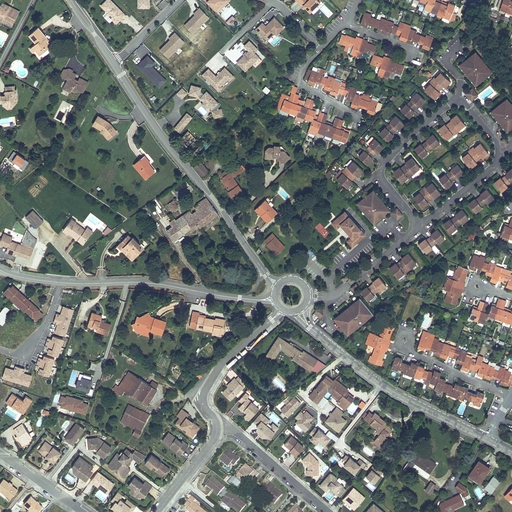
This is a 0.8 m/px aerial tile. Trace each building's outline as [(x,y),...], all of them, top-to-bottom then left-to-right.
[(122,18),(123,19),(127,16),(111,0),(106,0),(101,5),(108,12),(107,13),(113,19),(116,17),(118,19),(120,17),(122,18)] [(205,0),(217,12),(220,16),(222,14),(221,13),(229,5),(228,3),(230,1),(229,0),(205,0)] [(308,0),(303,5),(310,12),(320,2),(318,0),(308,0)] [(430,12),(435,1),(435,0),(427,0),(426,3),(424,9),(430,12)] [(502,0),(500,9),(500,12),(504,13),(505,11),(506,11),(510,0),(502,0)] [(430,12),(437,14),(441,3),(435,1),(430,12)] [(0,6),(0,19),(1,20),(2,17),(13,23),(17,14),(7,8),(9,6),(2,3),(0,6)] [(437,14),(443,17),(447,5),(441,3),(437,14)] [(443,17),(449,19),(452,12),(455,5),(451,4),(449,3),(448,3),(448,4),(447,5),(443,17)] [(231,6),(229,5),(221,13),(222,14),(231,6)] [(19,11),(9,6),(7,8),(17,14),(19,11)] [(209,17),(200,8),(194,13),(195,15),(185,25),(193,33),(209,17)] [(368,24),(373,26),(375,18),(371,17),(372,14),(365,12),(360,24),(367,26),(368,24)] [(13,23),(2,17),(1,20),(11,26),(13,23)] [(262,23),(256,29),(267,40),(274,33),(276,35),(283,27),(274,18),(268,24),(268,25),(266,27),(265,26),(262,23)] [(373,26),(377,27),(377,30),(383,32),(388,20),(381,18),(380,20),(375,18),(373,26)] [(383,32),(390,35),(391,32),(396,34),(398,27),(393,25),(394,23),(388,20),(383,32)] [(396,34),(400,35),(399,38),(406,41),(410,29),(404,26),(403,28),(398,27),(396,34)] [(29,35),(36,43),(30,49),(33,52),(35,50),(39,55),(51,45),(45,39),(47,38),(38,27),(29,35)] [(413,41),(418,42),(421,35),(416,33),(417,31),(410,29),(406,41),(412,43),(413,41)] [(184,42),(175,32),(169,38),(170,39),(160,50),(168,58),(184,42)] [(422,47),(429,49),(433,37),(426,34),(425,37),(421,35),(418,42),(423,44),(422,47)] [(350,54),(356,56),(362,39),(358,37),(356,37),(355,38),(346,35),(346,36),(342,35),(339,43),(346,45),(344,50),(351,52),(350,54)] [(374,55),(374,54),(377,46),(367,43),(366,42),(366,44),(364,44),(366,40),(362,39),(356,56),(361,58),(363,52),(373,55),(374,55)] [(257,49),(249,40),(244,46),(249,50),(247,52),(244,55),(237,62),(245,71),(259,57),(254,52),(257,49)] [(473,54),(461,65),(464,69),(463,69),(473,81),(473,80),(477,85),(489,74),(487,72),(490,70),(485,64),(484,66),(480,61),(482,60),(478,55),(475,57),(473,54)] [(383,78),(383,76),(384,75),(389,58),(386,57),(384,56),(383,58),(374,55),(373,55),(370,64),(380,67),(378,73),(378,74),(378,76),(383,78)] [(154,63),(148,57),(143,62),(142,61),(138,65),(143,70),(142,71),(148,77),(149,76),(153,80),(152,81),(156,85),(163,78),(156,71),(156,72),(153,69),(154,68),(151,66),(154,63)] [(258,58),(252,64),(255,67),(261,61),(258,58)] [(398,74),(401,75),(404,66),(394,62),(394,63),(392,63),(393,59),(389,58),(384,75),(389,77),(391,71),(398,74)] [(208,69),(202,75),(219,91),(222,87),(221,86),(228,79),(230,80),(234,76),(225,67),(216,76),(208,69)] [(60,77),(63,78),(65,78),(68,79),(63,88),(70,92),(71,90),(74,92),(78,90),(82,93),(84,89),(83,88),(85,86),(86,86),(88,82),(79,78),(78,80),(74,78),(77,74),(72,72),(73,70),(69,68),(64,69),(60,77)] [(323,76),(325,71),(325,70),(318,68),(317,72),(312,70),(308,80),(308,82),(315,84),(316,82),(317,82),(320,84),(323,76)] [(396,80),(398,74),(391,71),(389,77),(396,80)] [(451,81),(441,72),(435,79),(434,78),(432,80),(441,89),(444,86),(446,83),(447,84),(451,81)] [(331,88),(332,88),(335,78),(329,76),(328,78),(323,76),(320,84),(324,85),(325,85),(324,88),(330,90),(331,88)] [(166,80),(163,78),(156,85),(159,87),(166,80)] [(338,92),(342,94),(345,87),(340,85),(341,83),(342,80),(335,78),(332,88),(331,88),(330,90),(330,92),(337,95),(338,92)] [(431,84),(425,90),(435,99),(438,95),(436,94),(439,91),(441,89),(432,80),(430,83),(431,84)] [(201,87),(192,85),(189,93),(198,96),(199,95),(201,97),(200,98),(204,102),(208,105),(212,110),(214,117),(222,115),(221,109),(219,109),(218,107),(220,105),(207,92),(204,94),(200,90),(201,87)] [(267,94),(270,89),(264,86),(262,92),(267,94)] [(353,100),(355,93),(357,89),(357,88),(350,86),(349,88),(345,87),(342,94),(347,95),(346,98),(352,101),(353,100)] [(15,87),(6,88),(6,96),(0,96),(0,104),(2,104),(7,104),(10,106),(12,103),(15,103),(15,101),(17,99),(17,91),(16,91),(15,87)] [(182,87),(177,93),(181,97),(187,92),(182,87)] [(472,89),(467,94),(472,100),(478,96),(472,89)] [(288,116),(289,112),(295,94),(292,93),(290,98),(286,96),(285,99),(282,98),(278,109),(279,113),(288,116)] [(359,106),(363,107),(366,100),(361,98),(362,96),(355,93),(353,100),(352,101),(351,105),(357,108),(358,105),(359,106)] [(425,100),(417,93),(411,99),(412,100),(410,102),(416,108),(418,105),(421,102),(422,104),(425,100)] [(296,115),(300,105),(302,101),(298,99),(299,95),(295,94),(289,112),(296,115)] [(367,111),(374,114),(374,112),(377,104),(378,102),(379,98),(372,96),(371,99),(370,102),(366,100),(363,107),(368,109),(367,111)] [(304,118),(308,107),(311,99),(307,98),(306,102),(304,106),(300,105),(296,115),(297,115),(304,118)] [(313,119),(313,117),(316,111),(312,109),(312,108),(315,101),(311,99),(308,107),(304,118),(312,121),(313,119)] [(505,101),(492,111),(495,115),(495,116),(504,128),(505,127),(508,131),(511,127),(511,108),(511,107),(511,105),(509,102),(507,104),(505,101)] [(416,108),(410,102),(408,105),(407,104),(401,110),(409,118),(412,114),(411,113),(414,110),(416,108)] [(317,132),(321,121),(324,114),(320,112),(318,119),(317,120),(313,119),(312,121),(309,129),(308,132),(316,135),(317,132)] [(400,120),(392,113),(387,119),(387,120),(385,122),(391,128),(393,125),(396,122),(397,123),(400,120)] [(187,114),(175,128),(180,132),(192,118),(187,114)] [(329,123),(325,122),(328,115),(327,115),(324,114),(321,121),(317,132),(316,135),(323,138),(325,134),(329,124),(329,123)] [(452,121),(449,123),(457,133),(460,131),(459,130),(465,124),(457,114),(454,117),(455,119),(452,121)] [(93,124),(102,130),(100,132),(104,134),(108,139),(116,132),(111,125),(110,125),(106,123),(107,121),(98,116),(93,124)] [(325,134),(333,137),(339,119),(335,118),(333,124),(332,126),(329,124),(325,134)] [(350,131),(345,129),(345,128),(341,127),(343,120),(339,119),(333,137),(346,142),(350,131)] [(391,128),(385,122),(383,124),(382,124),(376,130),(384,137),(388,134),(386,133),(389,130),(391,128)] [(442,127),(439,130),(447,139),(454,134),(454,135),(457,133),(449,123),(447,125),(444,128),(442,127)] [(239,128),(234,133),(243,143),(248,138),(239,128)] [(180,139),(192,151),(201,142),(197,138),(196,138),(188,131),(180,139)] [(428,141),(425,143),(430,149),(433,147),(433,148),(440,143),(433,134),(430,137),(431,139),(428,141)] [(205,137),(201,142),(192,151),(198,157),(201,154),(204,151),(208,154),(215,147),(205,137)] [(383,146),(375,139),(369,145),(370,146),(368,148),(374,154),(376,151),(379,149),(380,150),(383,146)] [(418,146),(415,149),(422,158),(428,152),(428,151),(430,149),(425,143),(423,145),(419,148),(418,146)] [(473,148),(471,150),(479,159),(481,157),(484,155),(485,156),(489,153),(481,143),(474,149),(473,148)] [(285,162),(290,157),(284,151),(280,150),(280,146),(274,146),(274,148),(269,147),(265,150),(265,156),(277,156),(277,157),(281,162),(285,162)] [(374,154),(368,148),(366,151),(365,150),(359,157),(367,164),(370,160),(369,159),(372,156),(374,154)] [(469,153),(462,158),(470,168),(474,165),(473,164),(476,162),(479,159),(471,150),(468,152),(469,153)] [(134,165),(145,178),(154,171),(148,164),(147,162),(148,160),(144,156),(140,160),(134,165)] [(406,164),(404,166),(412,176),(414,174),(413,173),(420,167),(412,158),(408,160),(409,162),(406,164)] [(202,177),(208,172),(200,162),(194,167),(202,177)] [(347,167),(345,170),(354,178),(356,175),(359,172),(360,174),(363,170),(354,162),(348,168),(347,167)] [(243,170),(245,169),(242,165),(230,173),(229,173),(221,178),(230,191),(228,192),(232,196),(241,190),(233,177),(243,170)] [(452,171),(449,173),(454,179),(457,177),(460,175),(461,176),(465,173),(458,165),(451,170),(452,171)] [(397,170),(393,173),(402,182),(408,177),(409,178),(412,176),(404,166),(401,168),(398,171),(397,170)] [(219,175),(221,178),(229,173),(227,170),(219,175)] [(354,178),(345,170),(342,172),(343,173),(338,179),(347,188),(350,184),(349,183),(352,180),(354,178)] [(446,174),(439,179),(446,188),(450,185),(449,184),(452,181),(454,179),(449,173),(447,175),(446,174)] [(498,180),(495,183),(501,191),(508,186),(507,185),(510,183),(505,177),(502,179),(499,181),(498,180)] [(425,187),(422,189),(430,199),(433,197),(436,194),(437,196),(441,193),(432,183),(426,188),(425,187)] [(178,193),(185,189),(182,184),(175,188),(178,193)] [(421,192),(414,198),(422,208),(426,205),(425,203),(428,201),(430,199),(422,189),(420,191),(421,192)] [(482,196),(479,198),(484,204),(487,202),(487,203),(494,197),(487,189),(484,192),(485,193),(482,196)] [(372,192),(360,202),(362,205),(359,207),(364,212),(365,210),(369,215),(367,216),(371,221),(374,219),(376,222),(388,212),(385,208),(386,207),(376,195),(376,196),(372,192)] [(183,215),(191,227),(193,230),(199,226),(200,227),(218,214),(206,198),(198,203),(199,205),(201,208),(196,211),(192,214),(190,210),(183,215)] [(472,201),(469,204),(476,213),(482,207),(482,206),(484,204),(479,198),(476,200),(473,202),(472,201)] [(168,204),(173,211),(178,207),(173,200),(168,204)] [(265,200),(256,208),(262,215),(261,216),(268,222),(278,213),(265,200)] [(397,220),(403,215),(396,208),(391,213),(397,220)] [(457,216),(454,218),(459,225),(462,222),(462,223),(469,218),(462,209),(459,212),(460,214),(457,216)] [(33,210),(25,217),(36,228),(43,221),(33,210)] [(345,212),(332,223),(336,228),(341,224),(352,237),(348,240),(352,245),(365,234),(345,212)] [(175,219),(170,222),(173,226),(172,226),(179,236),(191,227),(183,215),(176,220),(175,219)] [(447,222),(444,224),(451,233),(457,228),(457,227),(459,225),(454,218),(451,220),(448,223),(447,222)] [(501,235),(509,238),(511,228),(511,218),(509,225),(508,226),(504,225),(501,235)] [(83,244),(90,234),(85,230),(76,223),(76,222),(72,219),(63,230),(67,234),(68,233),(83,244)] [(325,238),(330,234),(320,223),(315,227),(325,238)] [(109,226),(103,232),(106,235),(112,229),(109,226)] [(167,231),(174,240),(179,236),(172,226),(167,231)] [(432,236),(430,238),(435,245),(437,242),(438,243),(445,238),(438,229),(434,232),(435,234),(432,236)] [(36,240),(26,230),(20,245),(17,253),(17,255),(28,259),(35,243),(36,240)] [(477,233),(475,231),(468,237),(470,240),(477,233)] [(272,233),(264,240),(267,244),(277,255),(285,247),(272,233)] [(17,253),(20,245),(11,241),(13,237),(3,234),(1,239),(0,238),(0,246),(4,246),(8,248),(6,253),(16,257),(17,255),(17,253)] [(123,247),(133,257),(141,248),(139,245),(140,244),(133,237),(131,238),(128,235),(117,245),(121,249),(123,247)] [(423,242),(419,244),(426,253),(433,248),(432,247),(435,245),(430,238),(427,240),(424,243),(423,242)] [(144,248),(140,244),(139,245),(141,248),(133,257),(123,247),(121,249),(132,260),(144,248)] [(403,260),(400,262),(408,272),(411,270),(410,269),(417,263),(408,253),(405,256),(406,258),(403,260)] [(477,267),(481,268),(484,262),(486,258),(480,256),(480,257),(474,255),(469,267),(476,270),(477,267)] [(484,262),(481,268),(486,270),(485,273),(491,275),(492,275),(495,268),(496,264),(489,261),(489,263),(484,262)] [(394,265),(390,268),(398,278),(405,273),(406,274),(408,272),(400,262),(398,264),(395,267),(394,265)] [(468,269),(459,265),(453,279),(448,277),(446,283),(463,289),(464,285),(460,284),(461,283),(463,283),(468,270),(468,269)] [(495,268),(492,275),(491,275),(490,280),(497,283),(498,280),(502,282),(505,274),(500,273),(501,271),(495,268)] [(502,282),(507,283),(506,286),(511,288),(511,274),(510,274),(511,271),(506,270),(505,274),(502,282)] [(374,284),(371,286),(376,292),(379,290),(380,291),(386,286),(379,277),(376,280),(377,281),(374,284)] [(458,291),(461,293),(463,289),(446,283),(443,288),(450,291),(446,301),(455,304),(459,294),(457,293),(458,291)] [(3,292),(11,299),(12,298),(18,291),(12,285),(10,288),(9,286),(3,292)] [(365,289),(361,292),(368,301),(375,295),(374,294),(376,292),(371,286),(369,288),(366,290),(365,289)] [(12,298),(15,301),(14,302),(20,308),(23,305),(28,299),(18,291),(12,298)] [(373,313),(361,298),(355,303),(356,304),(351,308),(350,307),(344,311),(345,313),(342,316),(340,314),(335,319),(346,332),(357,324),(358,326),(363,322),(361,320),(366,316),(367,318),(373,313)] [(496,305),(496,307),(491,305),(489,312),(488,313),(489,314),(488,315),(496,318),(502,300),(499,298),(496,305)] [(23,305),(25,307),(22,310),(24,312),(25,310),(33,317),(39,311),(39,310),(28,299),(23,305)] [(502,300),(496,318),(504,321),(507,311),(503,309),(504,308),(506,301),(502,300)] [(478,308),(477,309),(473,308),(469,318),(476,320),(477,321),(484,302),(480,301),(478,308)] [(484,302),(477,321),(485,324),(488,315),(489,314),(488,313),(485,312),(485,310),(488,304),(484,302)] [(0,312),(0,323),(2,325),(9,317),(5,314),(9,309),(5,306),(2,311),(0,312)] [(65,335),(73,309),(63,306),(61,314),(57,313),(54,322),(58,323),(55,332),(65,335)] [(319,311),(317,310),(315,313),(321,318),(323,315),(323,310),(320,310),(319,311)] [(43,314),(39,311),(33,317),(36,321),(43,314)] [(92,312),(89,323),(98,326),(98,327),(96,331),(107,334),(111,324),(103,322),(100,321),(100,319),(102,316),(92,312)] [(150,316),(148,313),(140,317),(144,318),(144,319),(145,319),(145,320),(145,321),(148,322),(149,320),(150,316)] [(191,327),(196,328),(212,331),(219,333),(223,333),(225,327),(223,326),(224,322),(215,320),(205,318),(206,316),(199,315),(193,314),(191,327)] [(138,324),(136,330),(145,333),(147,327),(151,328),(150,331),(151,331),(162,334),(166,322),(160,320),(159,321),(154,319),(154,318),(150,316),(149,320),(148,322),(145,321),(145,320),(145,319),(144,319),(144,318),(140,317),(137,316),(135,322),(135,323),(138,324)] [(150,336),(150,334),(151,331),(150,331),(151,328),(147,327),(145,333),(136,330),(138,324),(135,323),(135,322),(132,324),(136,331),(150,336)] [(368,337),(368,338),(389,345),(390,342),(387,340),(387,339),(389,339),(393,329),(392,329),(393,325),(386,322),(384,326),(383,326),(380,336),(373,334),(370,332),(368,337)] [(358,326),(357,324),(346,332),(348,334),(358,326)] [(48,352),(58,355),(63,338),(53,335),(52,339),(48,338),(45,347),(49,348),(48,352)] [(428,337),(422,335),(417,347),(424,350),(425,347),(430,349),(434,337),(429,335),(428,337)] [(279,336),(265,357),(271,361),(281,346),(294,355),(292,358),(297,362),(298,360),(303,364),(308,356),(293,345),(294,344),(290,342),(289,343),(288,342),(287,344),(284,342),(285,340),(279,336)] [(439,339),(434,337),(430,349),(435,350),(434,353),(440,356),(444,343),(438,341),(439,339)] [(389,345),(368,338),(366,343),(376,347),(372,356),(370,356),(369,361),(382,365),(383,361),(381,360),(385,350),(383,349),(384,348),(387,349),(389,345)] [(444,343),(440,356),(447,358),(448,355),(452,357),(456,347),(444,343)] [(271,361),(272,362),(281,349),(293,356),(294,355),(281,346),(271,361)] [(456,347),(452,357),(457,358),(456,361),(463,363),(463,362),(463,363),(466,356),(467,351),(456,347)] [(39,371),(49,374),(54,358),(45,355),(43,359),(39,357),(36,366),(40,367),(39,371)] [(324,366),(308,356),(303,364),(311,369),(316,373),(324,366)] [(466,356),(463,363),(463,362),(463,363),(461,368),(468,370),(468,369),(469,368),(470,368),(473,369),(476,363),(475,362),(476,360),(466,356)] [(478,356),(477,360),(476,363),(473,369),(478,371),(477,374),(484,376),(488,364),(482,362),(483,357),(478,356)] [(395,357),(391,369),(397,371),(398,369),(403,371),(406,363),(403,362),(401,362),(402,359),(395,357)] [(403,371),(402,373),(414,377),(418,365),(412,363),(411,365),(406,363),(403,371)] [(488,364),(484,376),(490,379),(491,376),(496,378),(498,371),(494,369),(495,367),(488,364)] [(418,365),(414,377),(420,379),(421,377),(426,379),(428,372),(424,370),(425,367),(418,365)] [(29,385),(32,375),(23,373),(25,369),(16,366),(15,370),(6,367),(3,377),(29,385)] [(500,366),(498,371),(496,378),(501,379),(500,382),(510,386),(511,380),(511,378),(509,378),(511,374),(511,372),(505,370),(505,368),(500,366)] [(129,392),(147,404),(157,389),(129,371),(124,379),(129,382),(124,388),(120,385),(116,391),(121,394),(125,389),(129,392)] [(428,372),(426,379),(431,381),(430,383),(436,385),(438,379),(439,379),(439,378),(441,373),(434,371),(433,373),(428,372)] [(84,374),(82,380),(78,379),(76,387),(90,391),(93,376),(84,374)] [(315,389),(309,396),(317,402),(323,395),(321,393),(326,388),(327,390),(333,394),(339,399),(338,401),(337,402),(343,407),(349,400),(351,401),(353,397),(346,391),(347,389),(335,379),(333,381),(326,376),(315,390),(315,389)] [(230,400),(244,386),(235,378),(232,381),(233,382),(228,387),(223,392),(230,400)] [(439,378),(439,379),(438,379),(436,385),(434,390),(441,392),(442,390),(447,392),(449,385),(445,383),(445,380),(439,378)] [(129,382),(124,379),(120,385),(124,388),(129,382)] [(449,385),(447,392),(451,394),(451,396),(457,398),(461,386),(455,384),(454,386),(449,385)] [(461,386),(457,398),(464,400),(465,398),(469,400),(472,393),(467,391),(468,388),(461,386)] [(472,393),(469,400),(474,402),(473,404),(480,406),(484,394),(478,392),(477,395),(472,393)] [(7,402),(12,406),(13,405),(19,409),(18,410),(23,413),(32,400),(26,396),(23,400),(13,393),(7,402)] [(251,417),(259,408),(247,398),(249,396),(246,393),(239,400),(243,403),(239,408),(243,411),(244,410),(247,412),(246,413),(248,417),(251,417)] [(86,414),(89,403),(84,402),(84,400),(62,394),(59,407),(86,414)] [(295,396),(290,403),(297,408),(302,401),(295,396)] [(297,408),(290,403),(287,406),(294,411),(297,408)] [(347,421),(341,416),(343,412),(335,406),(324,422),(338,432),(347,421)] [(128,407),(122,420),(125,421),(124,423),(140,431),(142,426),(143,427),(147,417),(148,414),(142,411),(141,411),(132,407),(131,409),(128,407)] [(189,414),(182,408),(177,415),(180,417),(175,423),(183,429),(184,427),(188,430),(192,433),(195,433),(199,427),(192,421),(190,419),(191,418),(188,416),(189,414)] [(304,409),(295,418),(298,421),(294,425),(303,433),(312,424),(310,422),(314,418),(304,409)] [(364,418),(377,429),(376,431),(380,434),(374,440),(373,439),(370,441),(381,450),(383,448),(381,445),(388,437),(385,435),(388,432),(389,433),(392,430),(386,425),(385,426),(382,424),(384,421),(379,416),(375,412),(373,415),(369,412),(368,413),(364,418)] [(278,428),(276,426),(274,428),(271,426),(268,423),(265,421),(267,418),(261,413),(254,421),(257,425),(258,434),(262,437),(271,437),(278,428)] [(31,435),(21,420),(9,427),(14,434),(16,432),(22,441),(26,442),(29,440),(31,435)] [(73,444),(84,429),(76,422),(70,431),(71,432),(66,439),(73,444)] [(314,426),(308,434),(311,436),(308,440),(321,451),(331,439),(314,426)] [(182,453),(189,445),(182,440),(181,442),(168,432),(162,440),(169,445),(171,445),(171,447),(177,451),(177,450),(182,453)] [(296,456),(304,447),(291,436),(285,443),(291,449),(290,450),(296,456)] [(104,457),(112,447),(98,437),(88,438),(89,448),(95,448),(98,450),(97,451),(104,457)] [(54,461),(61,452),(54,446),(53,447),(46,441),(42,447),(43,448),(43,451),(42,452),(47,456),(48,455),(51,457),(50,458),(54,461)] [(127,449),(124,453),(121,456),(119,455),(117,453),(114,457),(116,459),(116,460),(111,467),(124,478),(130,469),(128,468),(128,465),(132,459),(139,464),(145,456),(136,450),(133,454),(127,449)] [(229,449),(220,460),(228,467),(231,464),(233,465),(240,457),(237,455),(236,456),(233,454),(234,452),(229,449)] [(417,451),(411,459),(410,459),(403,469),(409,472),(416,463),(430,472),(436,464),(425,457),(426,457),(417,451)] [(310,475),(319,474),(319,465),(317,465),(317,463),(319,462),(310,452),(302,460),(308,466),(308,470),(309,470),(310,475)] [(167,473),(170,469),(151,454),(145,463),(152,468),(154,465),(157,467),(155,470),(163,476),(166,472),(167,473)] [(345,455),(339,464),(355,474),(360,464),(345,455)] [(91,470),(93,467),(80,456),(75,462),(79,465),(76,470),(80,472),(80,475),(87,480),(92,473),(90,472),(91,470)] [(479,461),(469,474),(479,481),(489,468),(479,461)] [(236,476),(241,480),(244,476),(248,480),(255,472),(246,464),(236,476)] [(365,476),(374,483),(380,476),(371,469),(365,476)] [(111,489),(114,484),(98,471),(91,480),(104,491),(108,486),(111,489)] [(334,498),(344,486),(336,480),(337,478),(333,474),(329,475),(317,488),(324,494),(327,490),(329,491),(328,493),(334,498)] [(218,495),(225,487),(212,476),(205,484),(212,490),(218,495)] [(493,476),(484,488),(491,493),(500,481),(493,476)] [(145,496),(153,486),(146,481),(143,484),(134,477),(128,485),(132,488),(130,489),(131,492),(133,494),(136,494),(137,492),(142,496),(145,496)] [(0,489),(11,498),(18,489),(3,478),(0,482),(0,489)] [(424,491),(430,494),(436,485),(430,481),(424,491)] [(468,489),(459,483),(455,487),(462,492),(465,498),(471,496),(468,489)] [(274,504),(282,495),(269,484),(268,486),(265,484),(256,494),(259,497),(262,494),(274,504)] [(355,509),(365,498),(353,487),(343,499),(355,509)] [(133,511),(137,506),(127,499),(125,502),(121,499),(123,496),(118,491),(111,500),(114,502),(111,506),(115,509),(118,511),(131,511),(129,510),(130,508),(133,511)] [(237,511),(241,511),(247,505),(233,494),(230,491),(223,500),(232,508),(237,511)] [(459,494),(446,500),(448,504),(446,505),(441,503),(437,511),(449,511),(454,509),(464,504),(459,494)] [(33,511),(36,511),(42,506),(31,496),(24,504),(33,511)] [(189,511),(204,511),(193,503),(196,499),(192,496),(185,505),(189,508),(187,510),(189,511)] [(232,508),(223,500),(222,501),(231,509),(232,508)] [(384,511),(374,503),(365,511),(384,511)]
